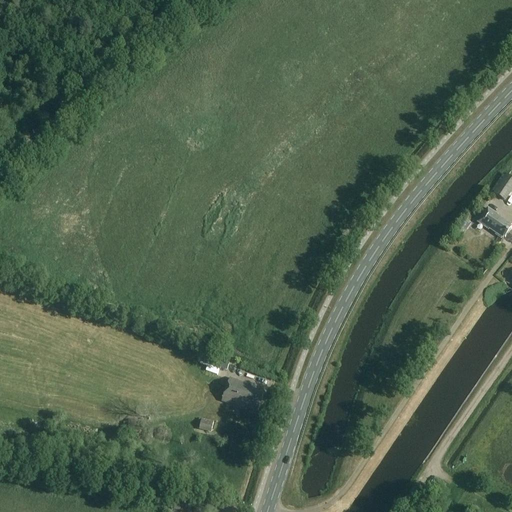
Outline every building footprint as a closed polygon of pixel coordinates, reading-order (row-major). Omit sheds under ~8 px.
[(504,201),(511,188),(511,180),(507,177),(495,194),(495,195),(496,196),(504,201)] [(488,230),(489,229),(503,239),(503,238),(504,239),(511,229),(510,228),(511,227),(497,217),(497,216),(487,209),(477,223),(488,230)] [(493,242),(471,227),(468,231),(458,224),(456,228),(488,250),(493,242)] [(440,237),(446,242),(456,229),(450,225),(440,237)] [(212,366),(231,373),(234,366),(215,359),(212,366)] [(257,412),(264,394),(246,388),(247,385),(229,379),(221,402),(246,411),(246,408),(257,412)] [(199,420),(197,429),(199,429),(199,430),(211,432),(214,422),(201,419),(201,420),(199,420)] [(128,431),(128,432),(140,432),(141,421),(128,420),(128,423),(128,430),(128,431)]
